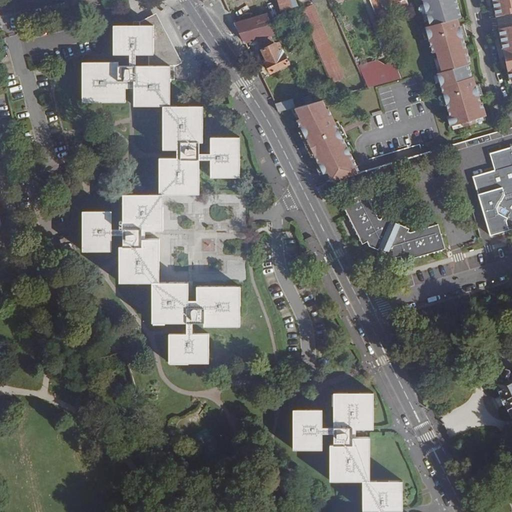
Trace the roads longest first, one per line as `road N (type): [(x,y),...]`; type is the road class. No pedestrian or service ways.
road 1 (residential): [(364,312),(267,119),(189,0)]
road 2 (residential): [(464,511),(364,312)]
road 3 (residential): [(364,312),(511,267)]
road 4 (residential): [(511,116),(498,98),(475,0)]
